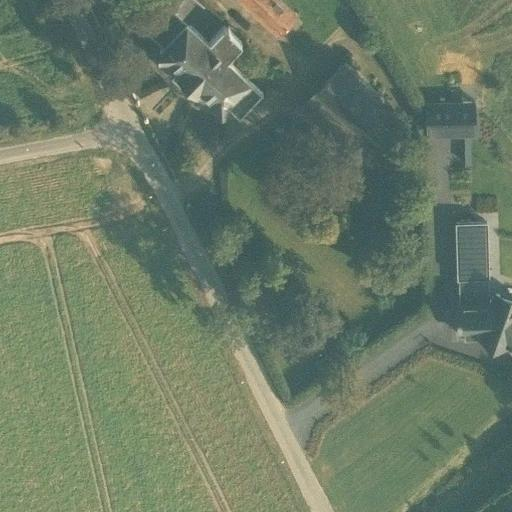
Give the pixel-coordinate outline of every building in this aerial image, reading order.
[(243,39),(225,22),(208,40),(189,23),(206,4),(200,0),(176,0),(149,30),(150,31),(151,31),(164,43),(163,44),(160,44),(160,45),(160,53),(161,53),(163,53),(180,69),(174,75),(193,92),(199,86),(217,103),(217,105),(217,106),(225,105),(226,105),(226,102),(240,115),(262,90),(226,57),(243,39)] [(282,0),(244,0),(277,31),(295,12),(282,0)] [(361,163),(404,118),(345,61),(301,105),(361,163)] [(430,147),(478,146),(476,101),(428,102),(430,147)] [(459,317),(457,317),(457,322),(459,322),(459,334),(481,333),(480,336),(506,345),(507,342),(511,347),(511,298),(495,293),(494,295),(488,293),(487,277),(489,277),(488,267),(486,221),(476,222),(476,221),(456,222),(457,278),(460,278),(460,305),(458,305),(459,317)]
